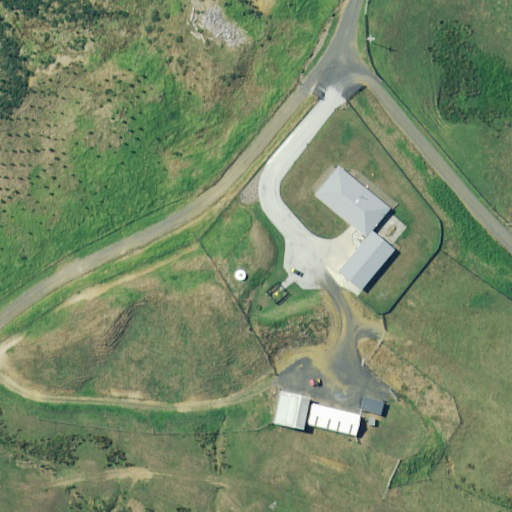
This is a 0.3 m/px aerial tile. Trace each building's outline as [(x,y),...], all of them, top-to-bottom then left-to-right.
[(388,209),(337,167),(314,196),(365,237),(388,209)] [(391,251),(371,234),(354,255),(375,272),(391,251)] [(308,398),(280,392),(273,424),(301,430),(308,398)] [(385,403),(364,397),(361,410),(381,416),(385,403)] [(360,415),(312,404),(307,425),(355,436),(360,415)]
